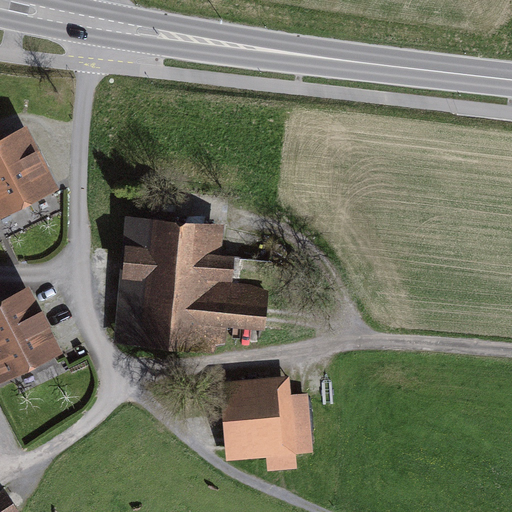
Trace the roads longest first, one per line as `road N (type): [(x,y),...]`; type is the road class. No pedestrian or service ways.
road 1 (residential): [(0,480),(129,387),(74,320),(67,225),(91,22)]
road 2 (primary): [(91,22),(511,79)]
road 3 (track): [(511,356),(380,348),(176,367),(129,387)]
